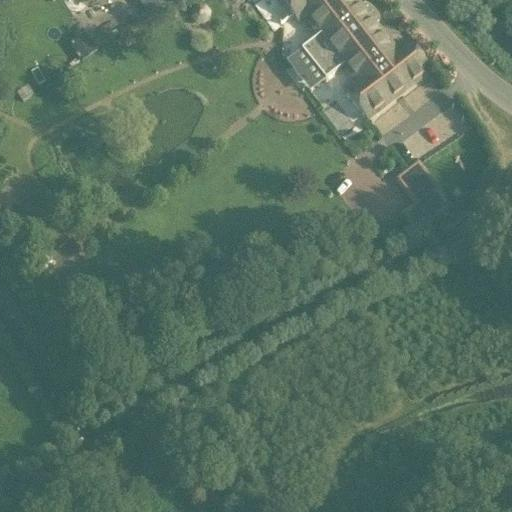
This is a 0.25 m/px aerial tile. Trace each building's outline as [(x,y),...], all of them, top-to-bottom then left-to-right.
[(167,0),(142,0),(137,4),(149,21),(172,6),(167,0)] [(279,0),(298,25),(304,20),(318,38),(302,52),(314,68),(325,82),(342,68),(354,84),(344,91),(367,123),(431,74),(406,42),(395,49),(374,24),(377,21),(377,19),(376,16),(375,13),(373,11),(371,9),(369,7),(367,6),(364,5),(361,8),(354,0),(279,0)] [(192,12),(191,21),(195,26),(202,27),(209,23),(210,16),(205,9),(198,8),(192,12)] [(89,46),(75,56),(81,64),(95,55),(89,46)] [(411,233),(446,206),(438,196),(442,193),(417,162),(392,181),(412,207),(399,218),(411,233)] [(458,187),(449,194),(455,202),(464,196),(458,187)]
